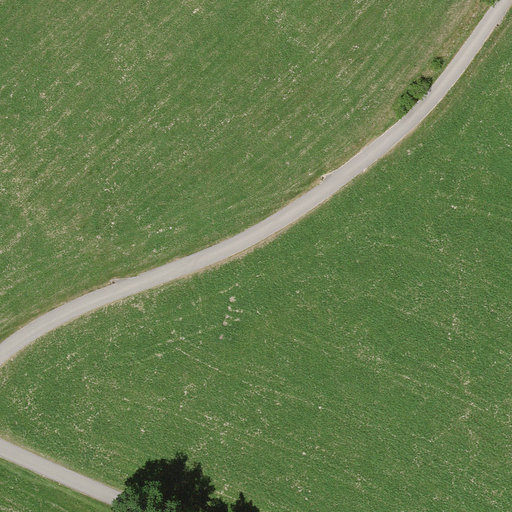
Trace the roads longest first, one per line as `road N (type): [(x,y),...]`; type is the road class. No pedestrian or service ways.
road 1 (unclassified): [(0,353),(88,303),(204,261),(314,198),(432,97),(500,0)]
road 2 (unclassified): [(153,511),(0,447)]
